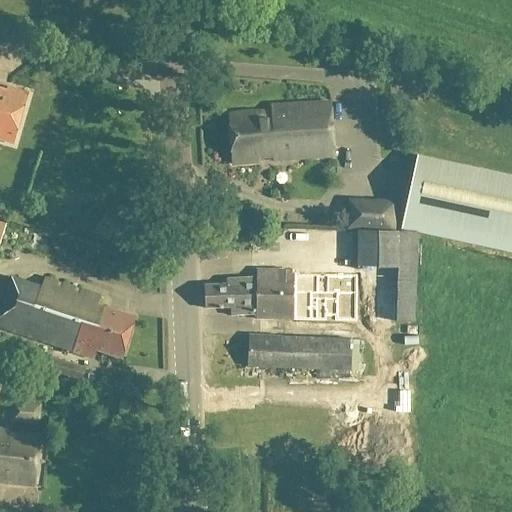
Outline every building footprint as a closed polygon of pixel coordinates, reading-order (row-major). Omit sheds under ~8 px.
[(0,142),(13,146),(26,95),(1,88),(0,91),(0,142)] [(333,158),(329,104),(270,109),(271,113),(227,117),(232,167),(257,165),(259,158),(270,157),(273,163),(333,158)] [(511,255),(511,179),(415,159),(400,231),(511,255)] [(344,232),(392,233),(393,203),(357,201),(345,201),(344,232)] [(255,317),(254,321),(294,322),(294,277),(284,276),(284,273),(255,272),(255,280),(225,282),(226,287),(204,288),(205,311),(229,310),(230,318),(255,317)] [(356,278),(294,277),(294,322),(356,323),(356,278)] [(100,299),(43,281),(39,292),(10,283),(0,313),(0,331),(91,362),(94,352),(121,361),(134,321),(96,309),(100,299)] [(349,374),(350,343),(248,338),(246,369),(349,374)] [(350,343),(349,374),(356,374),(357,343),(350,343)] [(80,384),(84,370),(49,359),(45,372),(80,384)] [(38,429),(40,407),(11,404),(9,426),(38,429)] [(7,434),(0,432),(0,484),(34,488),(40,439),(7,435),(7,434)]
